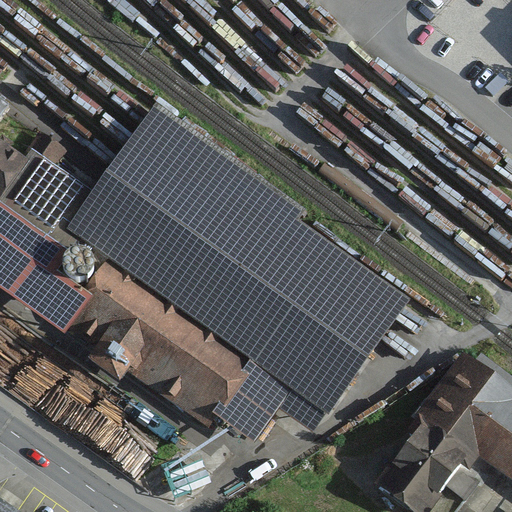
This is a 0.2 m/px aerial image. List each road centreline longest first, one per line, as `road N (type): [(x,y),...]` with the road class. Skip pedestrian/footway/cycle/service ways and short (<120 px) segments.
road 1 (track): [(511,319),(393,383),(202,511)]
road 2 (unclassified): [(392,0),(378,19),(382,35),(511,142)]
road 3 (tertiary): [(0,422),(122,511)]
